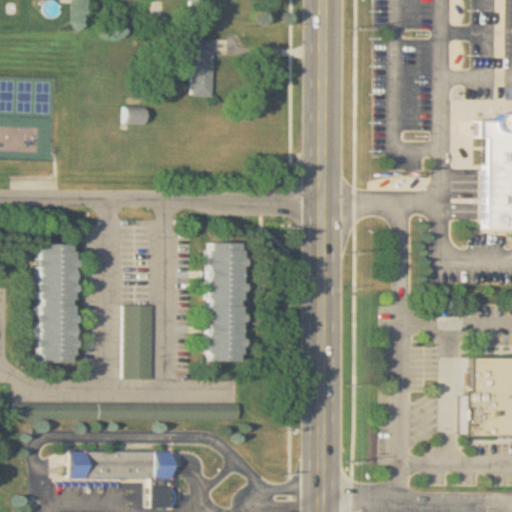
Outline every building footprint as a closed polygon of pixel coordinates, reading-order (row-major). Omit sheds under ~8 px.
[(187,78),(187,96),(207,96),(208,40),(189,40),(188,65),(176,65),(176,77),(187,78)] [(118,124),(141,124),(141,109),(118,109),(118,124)] [(511,229),(511,118),(469,118),(469,137),(478,137),(477,229),(511,229)] [(236,243),(197,242),(196,362),(235,362),(236,243)] [(66,363),(67,244),(28,244),(27,363),(66,363)] [(147,379),(147,304),(121,304),(121,379),(147,379)] [(511,435),(511,358),(461,358),(460,435),(511,435)] [(234,419),(235,404),(11,403),(11,418),(234,419)] [(61,449),(165,449),(165,505),(145,505),(145,477),(61,477),(61,449)]
